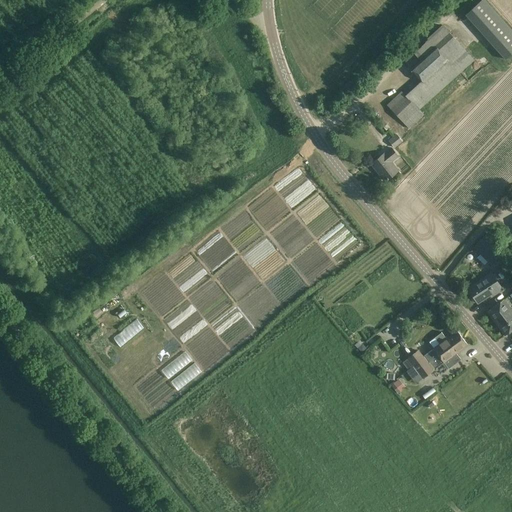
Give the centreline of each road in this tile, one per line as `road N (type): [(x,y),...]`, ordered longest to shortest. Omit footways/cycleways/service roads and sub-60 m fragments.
road 1 (tertiary): [(511,373),(312,136),(279,65),(267,0)]
road 2 (track): [(312,136),(363,99),(457,0)]
